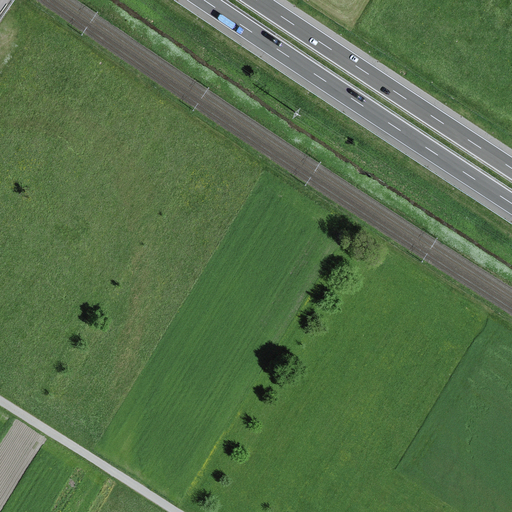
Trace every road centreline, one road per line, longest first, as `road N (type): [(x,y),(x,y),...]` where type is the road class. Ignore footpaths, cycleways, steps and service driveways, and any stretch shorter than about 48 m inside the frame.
road 1 (motorway): [(204,0),(511,203)]
road 2 (motorway): [(511,168),(255,0)]
road 3 (track): [(0,400),(174,511)]
